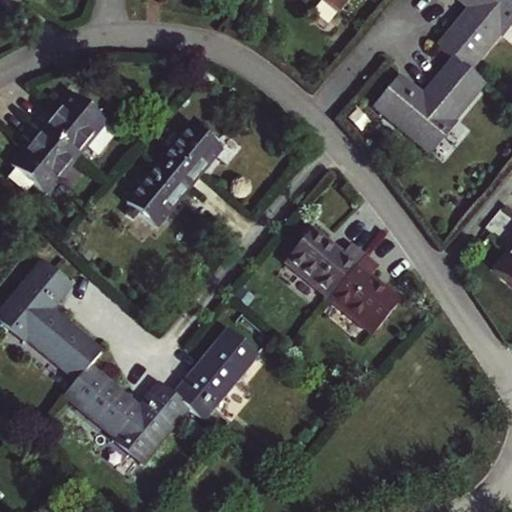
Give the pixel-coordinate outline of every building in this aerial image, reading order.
[(317,0),(333,14),(344,0),(317,0)] [(468,71),(500,32),(511,17),(511,0),(460,0),(470,8),(475,12),(470,18),(465,14),(438,46),(453,59),(468,71)] [(465,14),(470,18),(475,12),(470,8),(465,14)] [(511,17),(500,32),(504,36),(511,26),(511,17)] [(426,150),(450,121),(481,83),(468,71),(453,59),(427,89),(432,93),(426,99),(422,96),(397,76),(372,104),(426,150)] [(422,96),(426,99),(432,93),(427,89),(422,96)] [(36,122),(79,157),(109,121),(75,92),(55,115),(47,109),(36,122)] [(426,150),(429,153),(454,124),(450,121),(426,150)] [(79,180),(68,171),(79,157),(36,122),(25,135),(33,143),(15,165),(18,168),(16,170),(15,173),(15,176),(17,179),(19,181),(21,183),(25,184),(28,183),(30,182),(33,180),(50,194),(54,196),(57,197),(61,198),(65,197),(67,195),(79,180)] [(162,162),(190,186),(222,148),(193,124),(162,162)] [(68,171),(79,180),(90,167),(79,157),(68,171)] [(129,203),(157,227),(190,186),(162,162),(129,203)] [(282,271),(325,306),(361,261),(348,251),(340,260),(311,236),(282,271)] [(511,250),(496,270),(511,282),(511,250)] [(91,365),(104,350),(54,309),(74,284),(45,260),(0,313),(29,337),(79,380),(91,365)] [(325,306),(367,341),(396,307),(365,281),(373,272),(361,261),(325,306)] [(0,320),(25,341),(29,337),(0,313),(0,320)] [(190,407),(205,418),(258,353),(229,329),(190,377),(175,394),(190,407)] [(116,435),(147,460),(190,407),(175,394),(161,382),(141,406),(91,365),(79,380),(67,394),(116,435)] [(144,464),(147,460),(116,435),(113,439),(144,464)]
